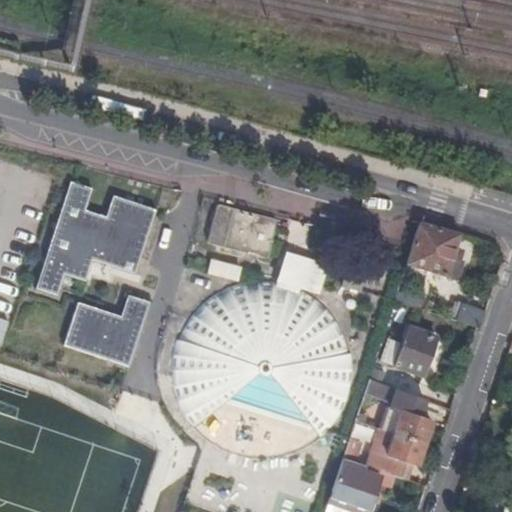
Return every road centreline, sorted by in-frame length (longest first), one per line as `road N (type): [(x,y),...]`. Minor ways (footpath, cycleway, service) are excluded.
road 1 (tertiary): [(0,99),(361,203),(404,196)]
road 2 (tertiary): [(404,196),(369,179),(0,87)]
road 3 (residential): [(434,511),(511,278)]
